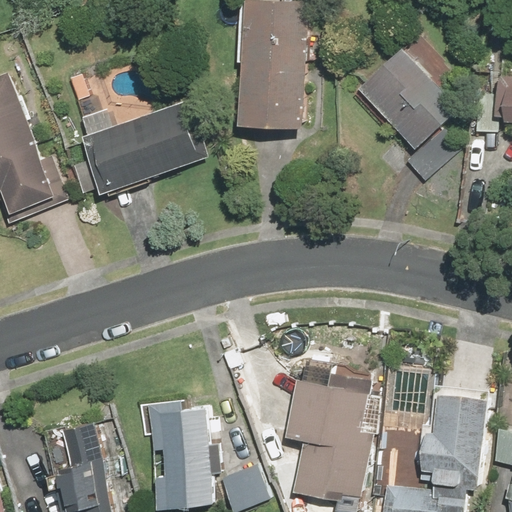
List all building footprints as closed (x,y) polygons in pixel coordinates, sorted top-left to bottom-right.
[(255,0),(253,120),(314,121),(316,0),(255,0)] [(466,105),(409,46),(365,88),(422,147),(466,105)] [(0,217),(64,192),(15,69),(0,74),(0,217)] [(193,99),(91,134),(111,191),(213,155),(193,99)] [(312,436),(302,486),(365,499),(380,431),(368,429),(379,376),(327,366),(324,380),(307,376),(295,433),(312,436)] [(481,511),(495,397),(446,391),(435,488),(393,483),(389,511),(481,511)] [(211,397),(154,402),(164,504),(221,498),(211,397)] [(123,511),(99,420),(70,428),(79,462),(67,465),(79,511),(123,511)] [(262,464),(227,476),(238,510),(274,498),(262,464)] [(0,511),(11,511),(0,473),(0,511)]
